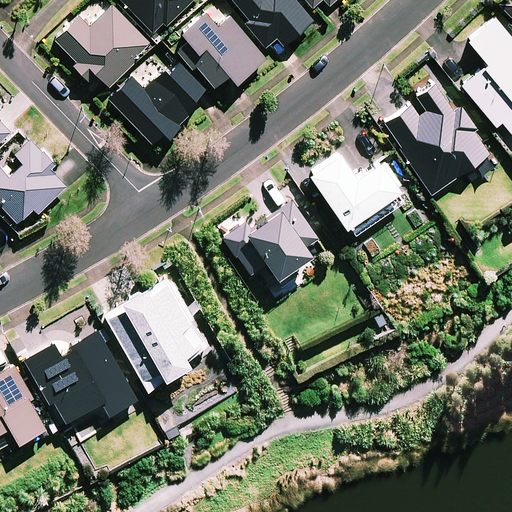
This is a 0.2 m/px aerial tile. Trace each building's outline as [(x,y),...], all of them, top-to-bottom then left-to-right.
[(511,0),(500,0),(498,2),(511,15),(511,0)] [(511,34),(493,14),(467,38),(487,60),(461,84),(495,122),(500,118),(511,131),(511,34)] [(459,103),(456,105),(451,109),(433,82),(416,93),(425,106),(418,110),(412,101),(384,120),(431,190),(473,161),(482,174),(496,165),(488,152),(472,128),(475,126),(459,103)] [(0,140),(11,130),(0,118),(0,140)] [(54,168),(57,165),(31,136),(15,150),(23,159),(12,170),(3,160),(0,163),(0,200),(18,220),(34,204),(39,209),(68,183),(54,168)] [(254,270),(262,282),(278,271),(280,274),(315,252),(309,244),(307,241),(317,234),(293,196),(247,226),(254,237),(236,249),(251,272),(254,270)] [(207,343),(167,275),(150,286),(148,282),(124,296),(128,303),(108,315),(148,385),(192,360),(189,354),(207,343)]
